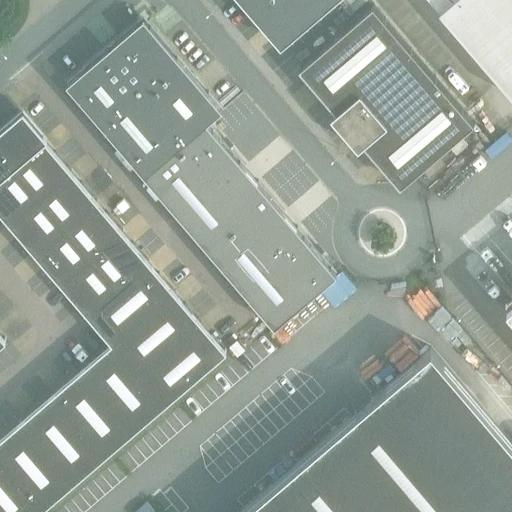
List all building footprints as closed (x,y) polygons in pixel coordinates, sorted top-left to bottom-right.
[(241,0),(253,12),(255,11),(283,44),(288,39),(333,0),(241,0)] [(511,0),(433,0),(511,92),(511,0)] [(372,3),(300,66),(401,184),(474,122),(372,3)] [(138,19),(66,81),(274,324),(336,271),(207,120),(222,107),(148,20),(138,19)] [(22,112),(0,130),(0,148),(39,193),(69,167),(22,112)] [(0,210),(8,220),(39,193),(0,148),(0,210)] [(69,167),(39,193),(64,224),(95,197),(69,167)] [(39,193),(8,220),(34,250),(64,224),(39,193)] [(95,197),(64,224),(90,254),(121,228),(95,197)] [(64,224),(34,250),(60,280),(90,254),(64,224)] [(121,228),(90,254),(116,285),(147,258),(121,228)] [(90,254),(60,280),(85,311),(116,285),(90,254)] [(116,285),(85,311),(111,341),(112,341),(173,289),(147,258),(116,285)] [(173,289),(112,341),(138,371),(199,319),(173,289)] [(199,319),(138,371),(164,402),(225,350),(199,319)] [(111,341),(81,366),(134,428),(164,402),(138,371),(112,341),(111,341)] [(511,511),(511,441),(431,346),(237,511),(511,511)] [(81,366),(50,392),(103,454),(134,428),(81,366)] [(50,392),(20,418),(73,480),(103,454),(50,392)] [(20,418),(0,435),(0,456),(42,506),(73,480),(20,418)] [(0,511),(34,511),(42,506),(0,456),(0,511)]
